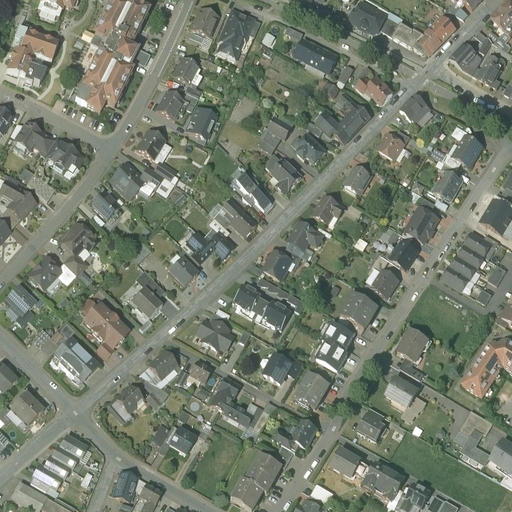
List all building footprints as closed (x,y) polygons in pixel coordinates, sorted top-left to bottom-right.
[(37,0),(41,1),(36,14),(40,15),(38,19),(53,24),(55,21),(58,22),(63,9),(71,12),(71,10),(75,11),(77,5),(74,3),(74,0),(37,0)] [(103,0),(101,5),(108,8),(94,37),(89,46),(100,52),(98,57),(100,58),(98,60),(96,59),(86,81),(79,77),(73,89),(80,93),(74,104),(82,107),(99,116),(104,105),(113,110),(132,73),(128,71),(131,64),(137,52),(130,49),(135,38),(133,37),(135,35),(137,36),(142,24),(141,23),(142,20),(144,21),(148,13),(139,9),(143,0),(103,0)] [(449,0),(460,11),(465,6),(472,13),(484,0),(449,0)] [(511,9),(507,5),(491,21),(510,39),(511,36),(511,9)] [(374,13),(361,6),(358,13),(355,14),(354,15),(353,16),(351,19),(351,21),(350,22),(351,25),(358,29),(360,29),(361,31),(365,33),(368,32),(368,34),(374,37),(377,36),(379,33),(386,20),(374,13)] [(217,19),(200,12),(191,34),(192,34),(204,39),(208,41),(217,19)] [(232,15),(224,34),(219,45),(221,46),(218,55),(234,62),(243,42),(244,43),(246,38),(252,23),(232,15)] [(400,27),(386,20),(379,33),(392,41),(400,27)] [(443,20),(436,26),(429,33),(442,46),(455,33),(442,21),(443,20)] [(252,23),(246,38),(253,41),(260,26),(252,22),(252,23)] [(413,35),(400,27),(392,41),(393,41),(412,53),(413,52),(418,56),(425,58),(426,56),(416,46),(423,39),(414,34),(413,35)] [(57,46),(17,32),(14,42),(22,45),(19,53),(14,51),(6,75),(11,76),(10,77),(24,81),(38,88),(45,75),(29,70),(30,66),(32,58),(51,65),(57,46)] [(423,39),(416,46),(426,56),(429,59),(442,46),(429,33),(423,39)] [(204,39),(192,34),(189,41),(201,46),(204,39)] [(511,50),(499,40),(495,47),(501,51),(507,55),(511,50)] [(487,41),(479,54),(484,58),(485,56),(491,45),(487,41)] [(316,50),(303,43),(297,55),(299,61),(307,65),(307,66),(315,50),(316,50)] [(495,47),(491,45),(485,56),(492,60),(496,54),(498,56),(501,51),(495,47)] [(464,47),(449,62),(463,74),(472,79),(475,73),(471,70),(468,68),(477,59),(464,47)] [(316,50),(315,50),(307,66),(329,77),(337,61),(316,50)] [(150,59),(137,52),(131,64),(144,70),(150,59)] [(495,62),(489,59),(486,65),(491,68),(492,65),(493,65),(495,62)] [(198,70),(182,61),(172,80),(189,89),(198,70)] [(217,69),(202,62),(199,68),(214,75),(217,69)] [(491,68),(486,65),(481,73),(476,81),(491,90),(495,82),(500,73),(497,71),(498,68),(493,65),(492,65),(491,68)] [(353,73),(346,70),(343,75),(350,79),(353,73)] [(481,73),(476,71),(475,73),(472,79),(476,81),(481,73)] [(350,79),(343,75),(338,83),(345,87),(350,79)] [(371,88),(365,81),(362,84),(359,80),(352,87),(363,97),(365,95),(365,94),(371,88)] [(371,88),(365,94),(365,95),(381,110),(393,97),(377,82),(373,86),(371,88)] [(500,85),(495,82),(491,90),(496,93),(500,85)] [(338,92),(326,85),(321,93),(324,95),(324,96),(333,101),(338,92)] [(511,95),(511,88),(509,86),(503,97),(509,100),(511,95)] [(182,103),(166,95),(156,114),(174,124),(178,116),(181,118),(188,106),(182,103),(182,104),(182,103)] [(198,102),(186,96),(182,103),(182,104),(182,103),(188,106),(194,109),(198,102)] [(362,113),(345,97),(339,104),(345,109),(340,115),(345,120),(346,118),(348,120),(345,123),(357,134),(370,121),(368,119),(370,118),(370,116),(365,111),(363,111),(362,113)] [(415,97),(399,113),(404,118),(402,120),(404,122),(406,120),(411,125),(412,123),(417,128),(430,113),(426,109),(415,97)] [(208,117),(195,112),(185,134),(198,140),(195,145),(203,149),(217,117),(209,113),(208,117)] [(11,119),(0,113),(0,136),(1,137),(11,119)] [(339,129),(326,118),(317,128),(321,131),(323,133),(330,140),(333,136),(344,147),(357,134),(345,123),(339,129)] [(292,130),(275,120),(268,133),(282,141),(285,143),(292,130)] [(41,136),(26,126),(14,145),(29,155),(34,147),(35,146),(32,144),(38,135),(41,137),(41,136)] [(321,131),(311,126),(307,132),(319,140),(323,133),(321,131)] [(469,139),(457,131),(452,139),(460,144),(461,143),(462,144),(465,140),(466,140),(465,141),(467,142),(468,141),(469,139)] [(282,141),(268,133),(262,142),(276,151),(282,141)] [(148,134),(141,145),(140,145),(136,153),(152,163),(154,160),(164,144),(148,134)] [(410,141),(399,134),(394,142),(403,148),(404,149),(410,141)] [(49,141),(41,136),(41,137),(38,135),(32,144),(35,146),(34,147),(41,152),(47,143),(49,141)] [(394,142),(388,138),(378,154),(394,163),(403,148),(394,142)] [(301,145),(296,151),(300,155),(297,157),(304,163),(306,161),(313,168),(325,155),(308,139),(301,145)] [(482,150),(468,141),(467,142),(465,141),(466,140),(465,140),(462,144),(453,160),(447,157),(442,166),(444,167),(445,167),(457,174),(461,166),(469,171),(470,170),(469,170),(475,161),(475,162),(482,150)] [(297,141),(291,147),(296,151),(301,145),(297,141)] [(276,151),(262,142),(258,149),(271,157),(276,151)] [(41,152),(38,157),(44,161),(46,157),(53,147),(47,143),(41,152)] [(63,148),(55,143),(53,147),(60,152),(63,148)] [(65,149),(63,148),(60,152),(54,162),(52,165),(60,170),(65,173),(66,174),(70,168),(77,157),(70,152),(73,149),(72,148),(68,145),(67,146),(65,149)] [(60,152),(53,147),(46,157),(54,162),(60,152)] [(83,161),(77,157),(70,168),(76,171),(77,170),(83,161)] [(274,158),(264,168),(272,176),(282,166),(274,158)] [(301,180),(284,164),(282,166),(272,176),(280,185),(276,190),(283,197),(288,192),(289,193),(301,180)] [(174,177),(160,167),(155,175),(162,180),(169,185),(174,177)] [(375,173),(365,167),(361,173),(371,179),(371,180),(375,173)] [(457,174),(445,167),(444,167),(441,173),(447,177),(447,176),(454,180),(457,174)] [(76,171),(70,168),(66,174),(65,173),(65,175),(71,179),(73,178),(77,172),(77,170),(76,171)] [(133,175),(131,177),(125,170),(124,170),(110,183),(110,184),(118,192),(120,194),(120,195),(121,195),(129,203),(144,188),(145,187),(140,182),(133,174),(133,175)] [(155,175),(148,170),(140,182),(145,187),(144,188),(153,194),(162,180),(155,175)] [(361,173),(355,170),(344,189),(345,189),(352,193),(360,198),(371,179),(361,173)] [(454,180),(447,176),(447,177),(442,186),(440,185),(433,196),(442,201),(443,200),(450,204),(461,185),(454,180)] [(43,186),(33,178),(26,188),(46,206),(55,193),(45,187),(48,183),(46,181),(43,186)] [(262,190),(249,178),(245,182),(258,194),(262,190)] [(18,184),(9,179),(6,185),(15,190),(18,184)] [(242,179),(235,187),(246,197),(254,205),(264,214),(271,206),(258,194),(245,182),(242,179)] [(6,185),(5,184),(5,185),(0,181),(0,197),(12,204),(22,194),(15,190),(6,185)] [(118,201),(109,192),(104,197),(113,206),(118,201)] [(35,206),(22,194),(12,204),(6,211),(19,223),(20,223),(35,206)] [(511,207),(511,198),(504,194),(500,200),(511,207)] [(104,197),(103,196),(91,209),(107,223),(119,210),(113,206),(104,197)] [(242,201),(251,209),(254,205),(246,197),(242,201)] [(344,211),(324,200),(321,205),(323,206),(320,210),(319,209),(313,219),(327,228),(328,227),(327,227),(332,217),(339,220),(344,211)] [(435,208),(421,200),(417,207),(431,215),(435,208)] [(511,221),(511,214),(493,203),(480,225),(502,238),(511,221)] [(230,204),(219,215),(230,226),(241,215),(230,204)] [(362,216),(350,208),(347,214),(359,222),(362,216)] [(19,223),(6,211),(0,218),(4,221),(13,230),(19,223)] [(430,217),(420,211),(415,220),(412,220),(411,223),(411,225),(406,235),(423,246),(437,223),(429,218),(430,217)] [(230,226),(219,215),(213,221),(217,224),(225,232),(230,227),(230,226)] [(230,226),(230,227),(244,240),(256,228),(241,215),(230,226)] [(13,230),(4,221),(0,225),(0,226),(9,235),(13,230)] [(225,232),(217,224),(212,230),(215,233),(220,233),(222,235),(225,232)] [(323,239),(299,225),(288,245),(294,248),(304,254),(304,253),(310,244),(317,248),(323,239)] [(0,226),(0,245),(9,235),(0,226)] [(81,232),(76,227),(72,232),(70,232),(68,234),(68,237),(69,238),(66,241),(65,240),(64,240),(60,244),(61,245),(61,248),(64,251),(67,251),(71,255),(81,265),(81,264),(90,255),(90,252),(91,251),(92,251),(94,250),(93,249),(95,247),(95,245),(92,242),(92,241),(82,231),(81,232)] [(123,238),(127,235),(121,227),(117,230),(123,238)] [(208,247),(213,253),(223,262),(224,261),(225,262),(229,257),(234,251),(219,236),(211,245),(208,247)] [(511,239),(507,236),(502,244),(511,250),(511,239)] [(213,253),(208,247),(204,243),(204,244),(197,237),(187,247),(185,245),(180,249),(183,253),(184,253),(199,268),(205,262),(204,261),(213,253)] [(465,250),(483,260),(490,249),(490,248),(482,244),(471,237),(464,249),(465,250)] [(498,246),(486,238),(482,244),(490,248),(490,249),(495,252),(498,246)] [(359,240),(354,248),(362,254),(368,245),(359,240)] [(142,245),(127,259),(137,268),(151,254),(142,245)] [(417,255),(401,245),(389,264),(390,264),(405,274),(417,255)] [(304,254),(294,248),(291,254),(302,260),(307,263),(311,257),(304,253),(304,254)] [(483,260),(465,250),(459,261),(478,271),(484,260),(483,260)] [(302,260),(291,254),(287,252),(283,259),(291,264),(290,264),(298,268),(302,260)] [(199,268),(184,253),(183,253),(178,259),(181,262),(193,274),(199,268)] [(283,259),(274,254),(270,262),(269,262),(268,265),(268,267),(266,270),(265,270),(263,274),(280,283),(280,282),(283,281),(287,275),(286,272),(290,264),(291,264),(283,259)] [(81,265),(71,255),(71,258),(64,266),(63,266),(63,267),(76,279),(86,268),(81,264),(81,265)] [(389,264),(379,257),(376,263),(386,269),(390,264),(389,264)] [(56,269),(46,260),(40,266),(40,269),(36,273),(34,273),(28,278),(30,280),(30,282),(35,288),(38,288),(43,293),(44,292),(46,292),(50,288),(50,285),(56,279),(60,275),(57,273),(55,270),(56,269)] [(451,271),(469,283),(476,272),(477,272),(478,271),(459,261),(457,260),(451,271)] [(181,262),(169,275),(184,290),(197,278),(193,274),(181,262)] [(376,263),(371,270),(381,276),(383,273),(383,274),(386,269),(376,263)] [(76,279),(63,267),(57,273),(60,275),(56,279),(66,289),(76,279)] [(260,279),(263,274),(252,267),(247,272),(260,279)] [(506,274),(497,268),(487,284),(497,289),(506,274)] [(469,283),(451,271),(450,271),(443,283),(461,294),(462,293),(468,283),(469,283)] [(383,274),(383,273),(381,276),(376,283),(371,280),(367,286),(372,289),(371,292),(387,302),(392,294),(391,294),(396,286),(397,286),(399,284),(383,274)] [(278,296),(276,299),(280,301),(288,301),(290,298),(261,281),(257,287),(261,290),(268,290),(267,293),(270,295),(278,296)] [(468,283),(462,293),(468,297),(470,296),(471,294),(470,292),(474,285),(469,283),(468,283)] [(164,295),(153,284),(145,292),(156,303),(164,295)] [(257,294),(248,289),(247,290),(242,287),(232,304),(237,307),(236,310),(240,312),(245,315),(246,312),(252,315),(260,302),(261,300),(262,298),(256,295),(257,294)] [(11,309),(24,297),(18,291),(5,303),(11,309)] [(145,292),(144,291),(130,306),(147,323),(161,309),(156,303),(145,292)] [(370,300),(357,292),(355,297),(367,304),(370,300)] [(491,298),(482,292),(476,303),(485,308),(491,298)] [(45,305),(33,293),(27,300),(35,307),(34,308),(38,312),(45,305)] [(24,297),(11,309),(6,315),(15,323),(21,329),(22,328),(15,322),(26,311),(28,314),(34,308),(35,307),(27,300),(24,297)] [(306,306),(290,297),(290,298),(288,301),(287,304),(297,309),(294,314),(299,316),(306,306)] [(355,297),(354,297),(341,319),(350,324),(364,332),(377,310),(367,304),(355,297)] [(97,311),(88,302),(79,311),(89,320),(97,311)] [(270,308),(260,302),(252,315),(257,318),(258,318),(263,321),(270,308)] [(263,321),(262,321),(267,325),(266,327),(271,329),(275,332),(276,329),(282,333),(291,315),(286,312),(287,311),(278,306),(277,307),(272,304),(270,308),(263,321)] [(511,304),(502,321),(502,322),(508,326),(511,327),(511,304)] [(111,320),(99,309),(97,311),(89,320),(84,325),(93,334),(92,335),(102,345),(103,343),(105,345),(112,352),(113,352),(118,346),(118,347),(122,343),(122,342),(127,336),(116,325),(117,324),(112,319),(111,320)] [(218,312),(215,317),(227,323),(230,318),(218,312)] [(246,312),(245,315),(240,312),(239,315),(252,323),(253,323),(254,324),(257,318),(252,315),(246,312)] [(224,322),(213,316),(209,324),(212,325),(220,329),(224,322)] [(271,329),(266,327),(267,325),(262,321),(263,321),(258,318),(254,324),(255,324),(255,325),(269,332),(271,329)] [(508,326),(502,322),(502,321),(498,319),(495,325),(505,331),(508,326)] [(210,328),(204,324),(196,338),(203,341),(201,345),(209,349),(220,329),(212,325),(210,328)] [(364,332),(350,324),(347,329),(355,334),(361,337),(364,332)] [(326,346),(343,356),(353,340),(352,339),(342,334),(332,328),(323,344),(326,346)] [(347,329),(345,328),(342,334),(352,339),(355,334),(347,329)] [(228,334),(220,329),(209,349),(217,354),(219,350),(225,354),(233,341),(226,337),(228,334)] [(251,337),(244,333),(238,344),(245,348),(251,337)] [(428,343),(411,333),(397,356),(414,366),(413,365),(421,351),(426,354),(431,345),(428,343)] [(44,335),(34,345),(40,350),(50,340),(44,335)] [(63,338),(59,335),(53,343),(56,346),(63,338)] [(97,369),(70,343),(54,359),(60,364),(58,367),(73,382),(76,379),(82,385),(97,369)] [(476,366),(497,379),(503,370),(510,374),(511,370),(511,346),(508,344),(488,348),(476,366)] [(105,345),(96,354),(105,363),(114,353),(113,352),(112,352),(105,345)] [(343,356),(326,346),(317,363),(337,374),(347,358),(343,356)] [(164,354),(147,369),(156,379),(160,383),(177,367),(164,354)] [(280,361),(275,359),(264,378),(280,387),(286,377),(291,368),(280,361)] [(303,367),(294,361),(291,368),(286,377),(290,379),(295,382),(303,367)] [(212,374),(196,365),(189,377),(205,386),(212,374)] [(497,379),(476,366),(462,389),(482,402),(497,379)] [(16,384),(1,369),(0,370),(0,391),(4,396),(2,397),(3,397),(16,384)] [(424,378),(409,369),(406,376),(420,384),(424,378)] [(156,379),(148,370),(138,379),(149,386),(156,379)] [(335,377),(322,370),(319,376),(332,383),(335,377)] [(332,383),(319,376),(316,381),(329,388),(332,383)] [(309,378),(311,379),(307,385),(306,384),(300,394),(301,395),(298,401),(296,400),(296,401),(315,412),(329,389),(329,388),(316,381),(310,377),(309,378)] [(225,381),(222,387),(219,386),(214,393),(218,395),(211,408),(245,427),(249,418),(229,407),(231,402),(232,403),(239,389),(225,381)] [(418,395),(402,385),(402,386),(395,382),(395,381),(384,398),(392,403),(394,401),(408,409),(402,419),(402,421),(408,425),(410,424),(414,419),(416,418),(418,414),(420,414),(424,407),(418,403),(416,403),(414,402),(418,395)] [(131,389),(115,403),(127,417),(128,416),(143,403),(131,389)] [(201,390),(197,397),(204,401),(208,394),(201,390)] [(44,411),(26,394),(10,411),(10,412),(11,411),(28,427),(27,428),(28,428),(44,411)] [(161,406),(152,395),(145,401),(155,411),(161,406)] [(127,417),(115,403),(107,409),(123,427),(131,420),(128,416),(127,417)] [(3,409),(0,411),(0,423),(4,427),(9,423),(4,418),(8,414),(3,409)] [(258,410),(252,420),(249,418),(245,427),(253,431),(264,413),(258,410)] [(370,412),(357,435),(376,446),(380,440),(378,439),(383,429),(380,427),(368,420),(371,413),(370,412)] [(180,413),(177,422),(184,425),(188,416),(180,413)] [(253,431),(253,432),(260,436),(271,417),(264,413),(253,431)] [(389,424),(371,413),(368,420),(380,427),(384,421),(389,424)] [(481,421),(470,415),(463,427),(474,433),(481,421)] [(493,428),(481,421),(474,433),(485,440),(493,428)] [(288,439),(278,433),(272,443),(294,456),(295,456),(299,448),(306,452),(317,432),(302,424),(291,442),(287,440),(288,439)] [(205,426),(198,440),(204,443),(211,430),(205,426)] [(474,433),(463,427),(458,435),(469,441),(470,440),(474,433)] [(161,448),(158,454),(164,458),(170,447),(169,447),(177,433),(172,429),(169,435),(161,448)] [(161,431),(153,443),(161,448),(169,435),(161,431)] [(195,443),(177,433),(169,447),(170,447),(186,456),(186,457),(195,443)] [(80,463),(86,451),(66,440),(60,451),(78,462),(80,463)] [(482,457),(473,451),(477,445),(477,446),(478,445),(470,440),(469,441),(461,455),(484,469),(489,460),(482,456),(482,457)] [(511,451),(503,445),(490,464),(503,473),(501,476),(505,479),(511,482),(511,479),(511,451)] [(294,456),(282,449),(274,465),(281,469),(281,470),(285,472),(294,456)] [(71,473),(78,462),(60,451),(58,451),(52,462),(70,472),(71,473)] [(347,457),(340,452),(330,469),(352,482),(355,476),(361,466),(361,465),(351,459),(347,457)] [(274,465),(261,458),(260,458),(261,458),(256,466),(250,476),(251,476),(246,484),(263,493),(263,494),(266,496),(281,470),(281,469),(274,465)] [(63,484),(70,472),(52,462),(50,461),(43,473),(62,483),(63,484)] [(98,467),(92,464),(89,469),(95,472),(98,467)] [(372,472),(361,466),(355,476),(366,483),(372,472)] [(389,474),(376,466),(372,472),(366,483),(363,489),(374,495),(376,492),(386,497),(384,501),(390,504),(393,499),(394,500),(404,482),(389,474)] [(55,495),(62,483),(43,473),(39,470),(32,482),(55,495)] [(92,478),(86,475),(80,486),(87,490),(92,478)] [(121,476),(113,499),(129,504),(133,492),(137,481),(121,476)] [(511,482),(505,479),(500,486),(511,493),(511,482)] [(146,487),(137,481),(133,492),(140,496),(146,487)] [(243,483),(240,488),(239,488),(234,496),(236,497),(233,502),(231,501),(231,502),(248,511),(252,511),(263,494),(263,493),(246,484),(242,482),(243,483)] [(40,511),(46,503),(18,487),(10,501),(30,511),(40,511)] [(162,496),(146,487),(140,496),(138,501),(146,505),(154,510),(162,496)] [(430,496),(414,487),(405,503),(413,507),(421,511),(430,496)] [(333,497),(317,488),(311,499),(326,508),(333,497)] [(394,500),(393,499),(390,504),(388,509),(393,511),(394,511),(398,505),(400,503),(394,500)] [(405,503),(401,500),(400,503),(398,505),(402,508),(400,511),(410,511),(413,507),(405,503)] [(74,511),(55,501),(52,506),(62,511),(74,511)] [(327,511),(329,509),(326,508),(315,501),(309,511),(310,511),(327,511)] [(46,503),(40,511),(62,511),(52,506),(46,503)]
